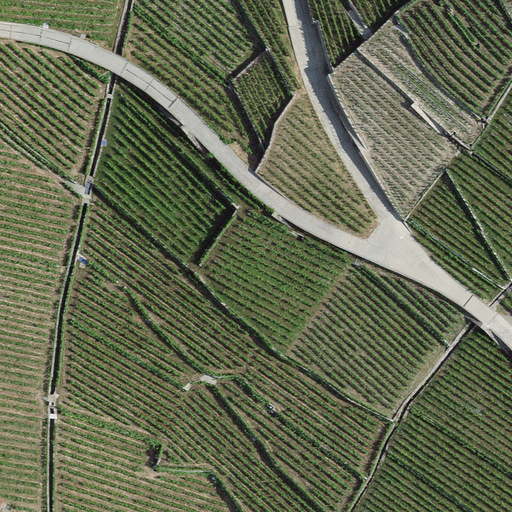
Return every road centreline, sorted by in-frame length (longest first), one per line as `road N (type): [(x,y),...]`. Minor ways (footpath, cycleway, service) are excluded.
road 1 (track): [(0,29),(66,42),(125,68),(174,102),(281,204),(420,271)]
road 2 (track): [(420,271),(326,111),(292,0)]
